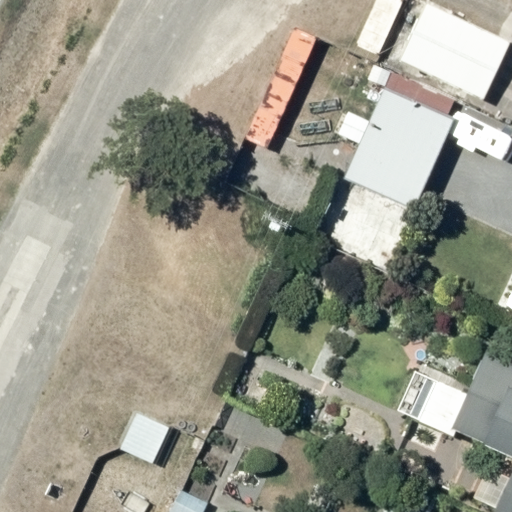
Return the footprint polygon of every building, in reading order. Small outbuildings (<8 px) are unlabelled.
[(502,43),(418,4),(392,61),(476,100),(502,43)] [(446,120),(375,89),(336,179),(407,209),(446,120)] [(511,278),(497,313),(511,319),(511,278)] [(446,440),(449,433),(508,459),(484,511),(511,511),(511,366),(476,351),(458,392),(426,377),(411,412),(406,422),(446,440)] [(200,511),(205,503),(176,488),(164,511),(200,511)]
